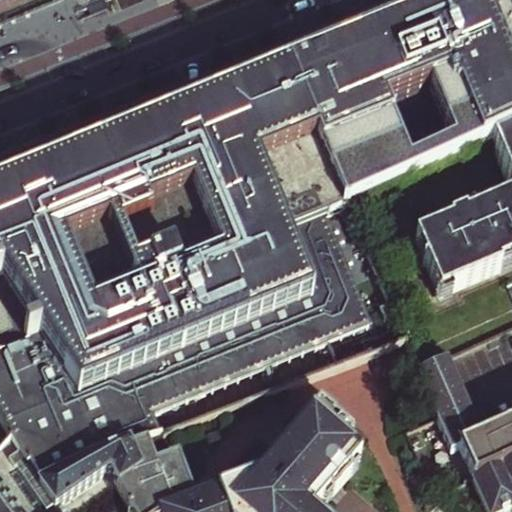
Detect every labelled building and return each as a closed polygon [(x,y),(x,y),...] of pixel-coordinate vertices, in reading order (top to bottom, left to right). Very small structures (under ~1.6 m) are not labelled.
[(457,0),(453,1),(418,15),(373,34),(330,51),(310,60),(266,78),(220,97),(135,132),(91,150),(44,169),(0,187),(0,421),(4,427),(12,446),(45,489),(126,447),(129,453),(168,437),(402,346),(346,216),(490,150),(511,140),(511,44),(506,32),(499,20),(490,9),(486,6),(480,3),(475,1),(470,0),(457,0)] [(511,140),(490,150),(506,183),(425,220),(450,274),(511,245),(511,140)] [(511,425),(481,440),(447,363),(416,377),(448,454),(455,451),(470,484),(511,464),(511,425)] [(330,511),(314,498),(373,439),(365,437),(324,396),(260,465),(200,478),(187,453),(176,458),(168,437),(129,453),(138,473),(126,482),(146,511),(330,511)] [(0,457),(12,446),(4,427),(0,421),(0,457)] [(56,511),(108,478),(117,490),(126,482),(138,473),(129,453),(126,447),(45,489),(12,446),(0,457),(0,511),(56,511)] [(511,511),(511,464),(470,484),(483,511),(511,511)]
